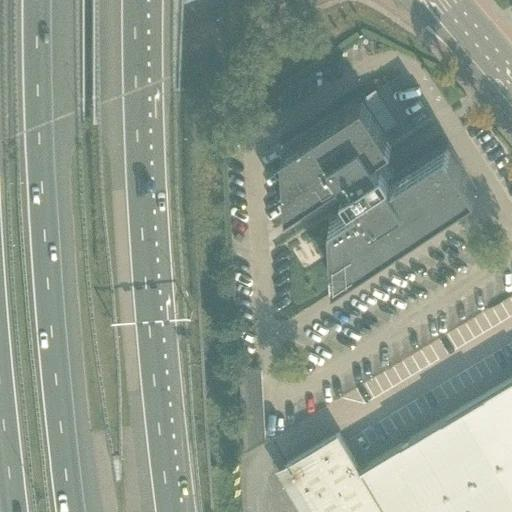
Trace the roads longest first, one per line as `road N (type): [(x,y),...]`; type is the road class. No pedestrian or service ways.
road 1 (trunk): [(167,511),(140,225),(133,0)]
road 2 (motorway): [(70,511),(44,238),(38,0)]
road 3 (secondary): [(0,67),(180,0)]
